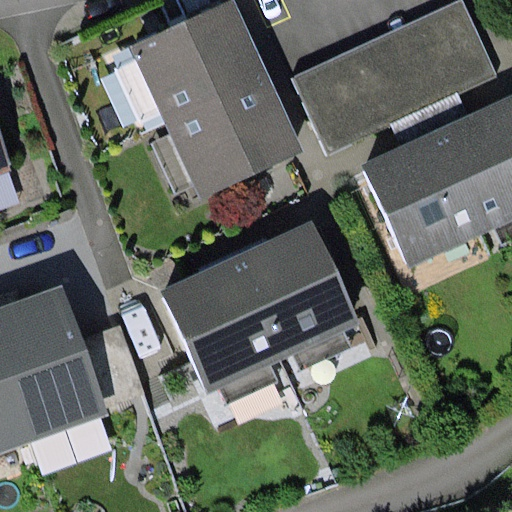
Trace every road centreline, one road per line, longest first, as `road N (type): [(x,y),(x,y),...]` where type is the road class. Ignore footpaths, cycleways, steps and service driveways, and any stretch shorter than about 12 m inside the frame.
road 1 (residential): [(19,0),(119,283)]
road 2 (residential): [(511,424),(447,471),(341,511)]
